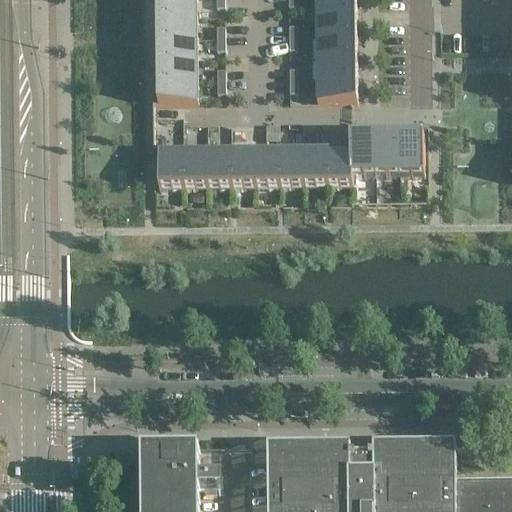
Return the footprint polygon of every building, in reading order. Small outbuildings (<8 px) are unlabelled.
[(290,12),(298,12),(298,0),(290,0),(290,12)] [(317,0),(318,22),(358,21),(357,0),(317,0)] [(159,23),(199,23),(199,1),(159,2),(159,23)] [(219,13),(227,13),(227,1),(219,1),(219,13)] [(318,43),(358,43),(358,21),(318,22),(318,43)] [(159,45),(199,44),(199,23),(159,23),(159,45)] [(291,31),(291,43),(299,43),(299,31),(291,31)] [(219,44),(227,44),(227,32),(219,32),(219,44)] [(291,43),(291,56),(299,55),(299,43),(291,43)] [(318,65),(358,64),(358,43),(318,43),(318,65)] [(160,66),(200,66),(199,44),(159,45),(160,66)] [(219,56),(227,56),(227,44),(219,44),(219,56)] [(319,86),(359,86),(358,64),(318,65),(319,86)] [(160,88),(200,88),(200,66),(160,66),(160,88)] [(291,75),(291,87),(299,87),(299,74),(291,75)] [(219,87),(228,87),(227,75),(219,75),(219,87)] [(319,109),(359,109),(359,86),(319,86),(319,109)] [(220,99),(228,99),(228,87),(219,87),(220,99)] [(291,87),(291,99),(299,99),(299,87),(291,87)] [(160,111),(200,110),(200,88),(160,88),(160,111)] [(186,129),(186,122),(161,123),(162,153),(207,152),(206,129),(186,129)] [(377,143),(378,181),(402,180),(401,142),(377,143)] [(401,142),(402,180),(426,180),(426,142),(401,142)] [(353,155),(354,181),(378,181),(377,143),(352,143),(353,155)] [(281,156),(282,194),(306,193),(305,155),(281,156)] [(305,155),(306,193),(330,193),(329,155),(305,155)] [(329,155),(330,193),(354,193),(354,181),(353,155),(329,155)] [(161,157),(161,195),(186,195),(185,156),(161,157)] [(185,156),(186,195),(210,194),(209,156),(185,156)] [(209,156),(210,194),(234,194),(233,156),(209,156)] [(233,156),(234,194),(258,194),(257,156),(233,156)] [(257,156),(258,194),(282,194),(281,156),(257,156)] [(511,511),(511,489),(457,490),(457,453),(457,451),(455,451),(375,452),(375,454),(352,454),(352,452),(271,453),(270,453),(270,454),(270,459),(270,469),(270,511),(200,511),(200,494),(205,494),(205,500),(218,499),(218,494),(223,494),(223,481),(200,482),(200,454),(143,454),(143,456),(143,511),(511,511)]
